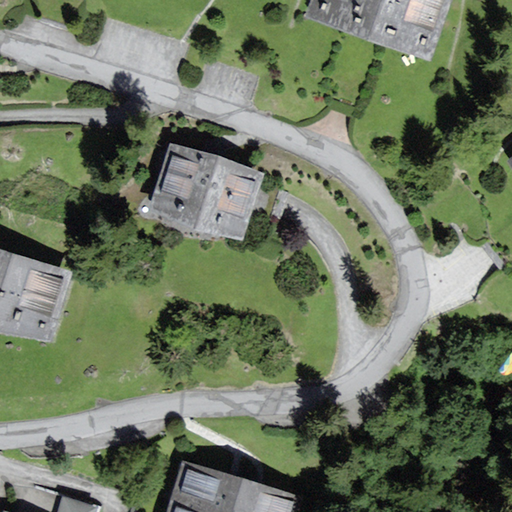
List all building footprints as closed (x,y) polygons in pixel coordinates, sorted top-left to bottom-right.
[(315,0),(311,13),(427,54),(447,0),(315,0)] [(173,147),(154,209),(243,236),(262,174),(173,147)] [(0,252),(0,320),(52,335),(70,273),(0,252)] [(193,458),(175,511),(295,511),(302,492),(193,458)] [(94,511),(96,508),(65,498),(60,511),(94,511)]
